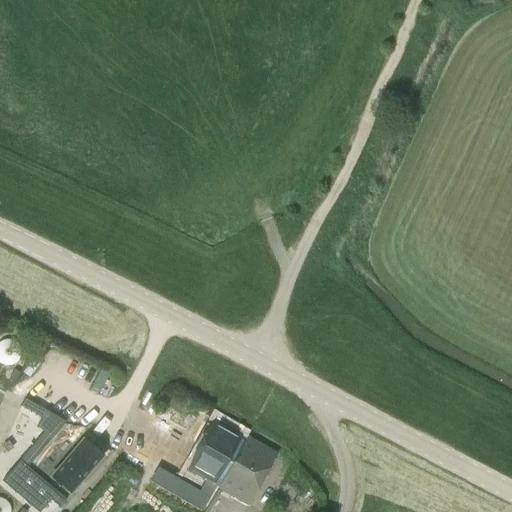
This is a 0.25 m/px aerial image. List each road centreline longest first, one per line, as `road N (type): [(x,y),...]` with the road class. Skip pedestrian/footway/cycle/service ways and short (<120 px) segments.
road 1 (unclassified): [(511,501),(0,232)]
road 2 (track): [(256,360),(416,0)]
